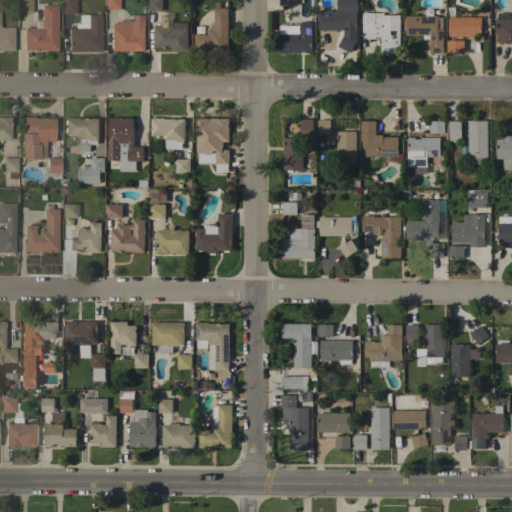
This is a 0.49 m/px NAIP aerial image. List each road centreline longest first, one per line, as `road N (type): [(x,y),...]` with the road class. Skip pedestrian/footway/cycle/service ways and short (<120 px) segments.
road 1 (tertiary): [(0,480),(511,487)]
road 2 (residential): [(0,87),(511,90)]
road 3 (residential): [(251,511),(254,0)]
road 4 (residential): [(0,292),(511,294)]
